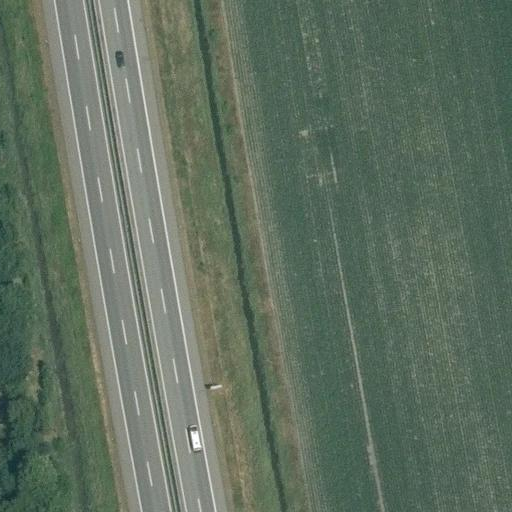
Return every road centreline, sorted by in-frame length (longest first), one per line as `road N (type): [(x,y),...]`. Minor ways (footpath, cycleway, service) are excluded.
road 1 (motorway): [(201,511),(113,0)]
road 2 (motorway): [(54,0),(141,511)]
